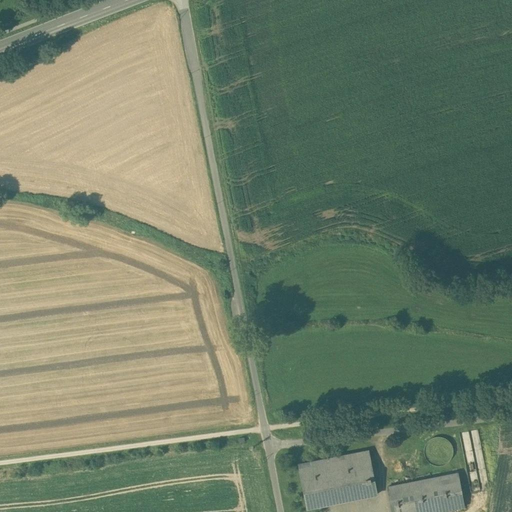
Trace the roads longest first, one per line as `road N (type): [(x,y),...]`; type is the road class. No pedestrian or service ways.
road 1 (unclassified): [(268,446),(180,0)]
road 2 (unclassified): [(268,446),(511,416)]
road 3 (secondary): [(0,47),(123,0)]
